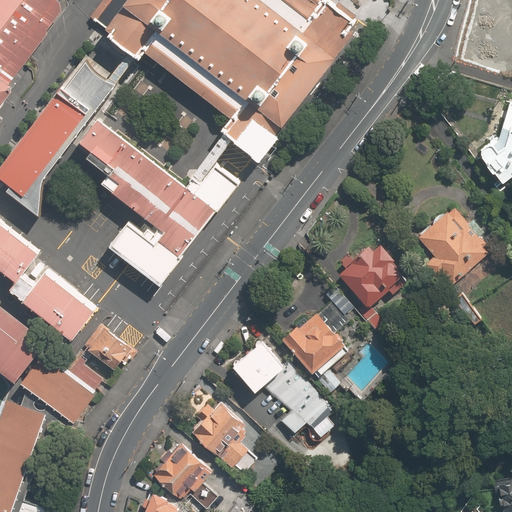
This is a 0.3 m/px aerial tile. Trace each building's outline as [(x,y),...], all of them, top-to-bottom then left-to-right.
[(0,0),(0,106),(14,89),(7,83),(20,66),(63,11),(62,2),(60,0),(0,0)] [(233,138),(253,153),(260,145),(264,148),(356,32),(351,28),(360,17),(340,1),(337,4),(332,0),(101,0),(88,18),(130,50),(134,53),(137,56),(141,58),(146,52),(170,70),(186,83),(230,116),(221,128),(226,132),(230,135),(233,138)] [(119,81),(115,78),(111,75),(109,74),(112,71),(88,53),(0,168),(0,172),(13,182),(9,188),(22,198),(41,212),(44,182),(46,176),(50,170),(79,135),(119,81)] [(511,100),(502,136),(494,137),(484,146),(489,151),(480,160),(498,179),(508,180),(511,176),(511,100)] [(156,275),(162,280),(239,180),(217,163),(204,181),(202,180),(199,177),(195,175),(189,184),(183,179),(109,123),(100,116),(83,139),(95,148),(93,150),(91,153),(114,171),(106,181),(164,225),(161,228),(153,239),(129,221),(113,243),(119,247),(125,252),(132,257),(144,267),(150,271),(156,275)] [(473,222),(457,202),(419,231),(436,253),(428,260),(450,287),(496,251),(484,235),(488,232),(477,218),(473,222)] [(35,284),(22,274),(43,248),(5,219),(0,214),(0,265),(19,279),(13,287),(75,335),(99,304),(91,298),(84,292),(77,287),(50,265),(35,284)] [(411,273),(384,242),(377,248),(373,244),(342,272),(374,307),(411,273)] [(0,365),(18,379),(42,347),(33,340),(28,336),(35,326),(0,298),(0,365)] [(354,340),(321,307),(293,335),(306,348),(300,354),(320,374),(354,340)] [(115,332),(103,322),(86,344),(116,368),(132,348),(134,346),(128,342),(121,337),(115,332)] [(289,366),(262,339),(235,365),(258,388),(265,381),(293,410),(284,418),(297,431),(307,420),(314,427),(335,407),(292,363),(289,366)] [(0,511),(52,511),(54,506),(22,495),(19,494),(48,411),(52,402),(76,420),(97,393),(95,391),(105,378),(80,358),(72,367),(48,347),(24,380),(29,384),(23,402),(8,397),(0,420),(0,511)] [(250,424),(222,399),(215,407),(210,402),(198,415),(205,421),(197,429),(235,463),(250,447),(238,437),(250,424)] [(185,502),(215,469),(183,442),(154,475),(185,502)] [(511,473),(491,474),(493,499),(511,497),(511,473)] [(147,511),(179,511),(182,507),(170,502),(172,498),(156,491),(147,511)]
